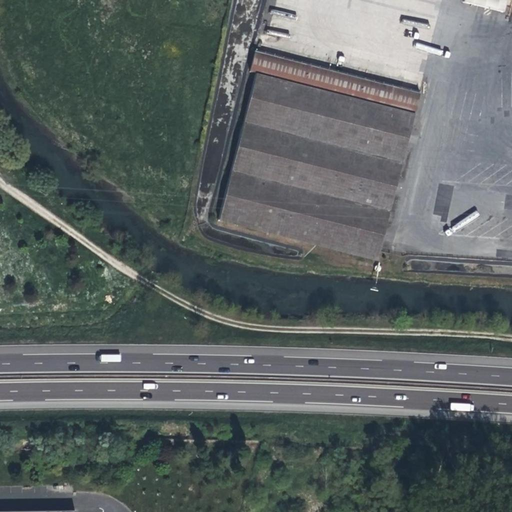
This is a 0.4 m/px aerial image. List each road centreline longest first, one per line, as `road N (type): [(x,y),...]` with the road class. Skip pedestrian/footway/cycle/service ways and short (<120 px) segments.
road 1 (track): [(0,178),(139,279),(229,322),(511,336)]
road 2 (motorway): [(511,377),(368,367),(0,364)]
road 3 (motorway): [(0,391),(511,404)]
road 4 (unknown): [(304,0),(322,25),(462,46)]
road 5 (unknown): [(420,196),(403,227),(416,247),(511,254)]
